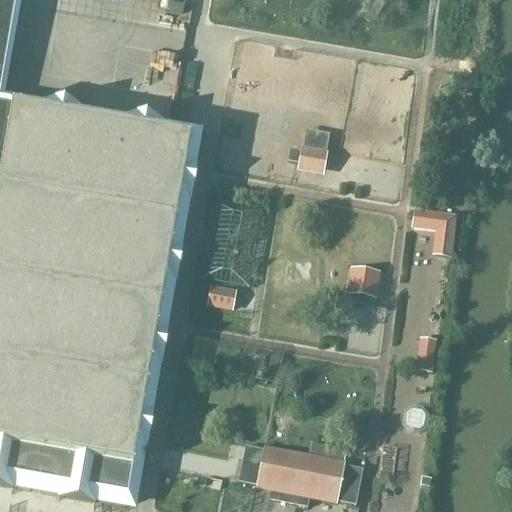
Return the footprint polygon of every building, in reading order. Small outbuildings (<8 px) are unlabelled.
[(0,0),(0,487),(124,510),(146,385),(190,139),(0,105),(0,98),(17,0),(0,0)] [(326,155),(298,150),(294,176),(321,181),(326,155)] [(412,214),(410,233),(433,236),(431,259),(449,262),(455,219),(412,214)] [(380,275),(348,270),(344,297),(376,302),(380,275)] [(215,306),(243,312),(247,292),(219,286),(215,306)] [(423,343),(419,374),(429,375),(433,345),(423,343)] [(431,426),(432,407),(414,406),(413,425),(431,426)] [(240,467),(237,485),(256,489),(256,491),(270,494),(268,503),(305,511),(307,501),(334,506),(335,505),(354,509),(361,473),(342,469),(342,467),(341,467),(344,454),(309,447),(307,460),(306,460),(244,448),(240,467)]
